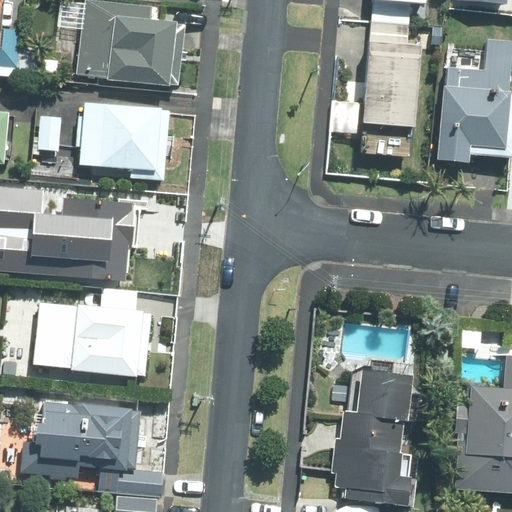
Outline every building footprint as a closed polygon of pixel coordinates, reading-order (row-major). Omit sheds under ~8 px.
[(147,4),(102,0),(81,0),(75,73),(162,83),(168,18),(145,16),(147,4)] [(370,0),(366,42),(362,41),(354,123),(405,128),(413,46),(402,45),(406,3),(416,3),(416,0),(370,0)] [(463,161),(463,154),(498,156),(507,41),(481,39),(478,69),(438,66),(431,159),(463,161)] [(157,105),(80,102),(78,163),(133,166),(133,176),(162,177),(165,110),(157,110),(157,105)] [(57,121),(37,120),(35,156),(56,156),(57,121)] [(12,186),(0,185),(0,206),(11,207),(12,186)] [(125,198),(43,195),(41,270),(123,273),(125,198)] [(139,386),(145,305),(73,299),(66,380),(139,386)] [(511,354),(462,352),(456,489),(511,491),(511,354)] [(396,501),(408,372),(348,367),(337,496),(396,501)] [(121,488),(132,408),(46,396),(35,476),(121,488)] [(114,499),(112,511),(150,511),(152,503),(114,499)]
